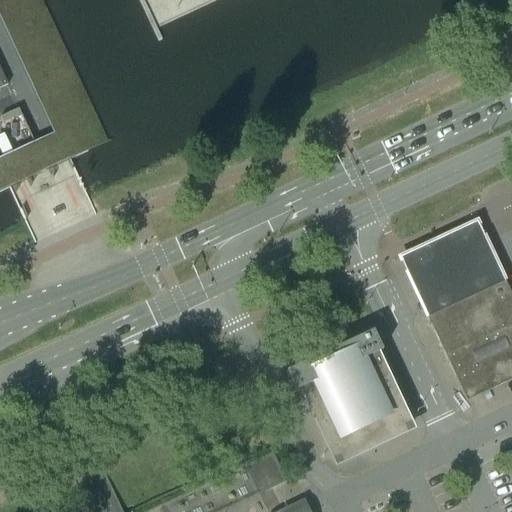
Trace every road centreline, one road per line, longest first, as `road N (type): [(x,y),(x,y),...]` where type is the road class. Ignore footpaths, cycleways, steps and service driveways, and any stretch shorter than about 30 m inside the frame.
road 1 (secondary): [(272,209),(0,324)]
road 2 (residential): [(221,281),(310,464),(341,500)]
road 3 (unknown): [(96,284),(0,54)]
road 4 (residential): [(453,445),(344,223)]
road 5 (secondary): [(0,382),(221,281)]
road 6 (secondary): [(511,101),(326,187)]
road 7 (secondary): [(344,223),(511,145)]
road 8 (secondary): [(221,281),(344,223)]
road 9 (residential): [(453,445),(341,500)]
